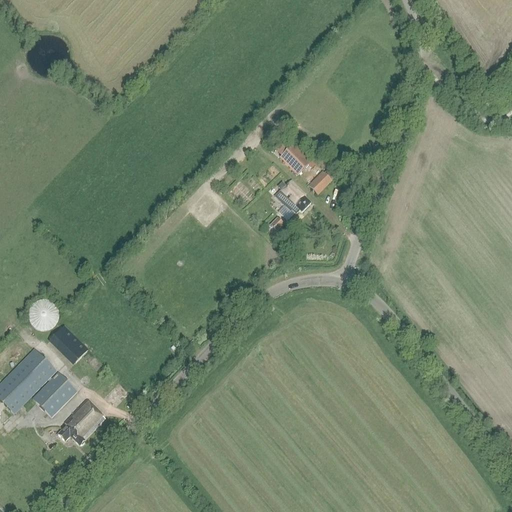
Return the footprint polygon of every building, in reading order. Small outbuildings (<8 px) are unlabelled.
[(310,163),(293,146),(280,159),(297,176),(310,163)] [(332,181),(322,172),(308,187),(317,197),(332,181)] [(299,212),(301,214),(311,205),(304,198),(305,196),(291,182),(286,188),(282,184),(278,188),(282,192),(279,195),(278,194),(275,198),(290,213),(291,211),(295,216),(299,212)] [(284,226),(277,219),(269,226),(276,233),(284,226)] [(44,333),(47,332),(50,331),(52,330),(54,328),(56,326),(58,323),(58,320),(59,318),(58,315),(58,312),(56,310),(54,307),(52,305),(50,304),(47,303),(44,302),(40,303),(37,304),(35,305),(33,307),(31,310),(29,312),(29,315),(28,318),(29,321),(30,324),(31,326),(33,328),(36,330),(38,332),(41,332),(44,333)] [(78,367),(93,351),(67,327),(52,343),(78,367)] [(33,401),(51,420),(77,395),(58,376),(52,382),(49,380),(56,374),(35,353),(0,387),(0,402),(13,416),(47,382),(50,384),(33,401)] [(85,441),(106,420),(88,402),(64,426),(66,427),(57,436),(65,444),(70,438),(79,448),(80,447),(81,448),(84,445),(84,443),(86,442),(85,441)]
